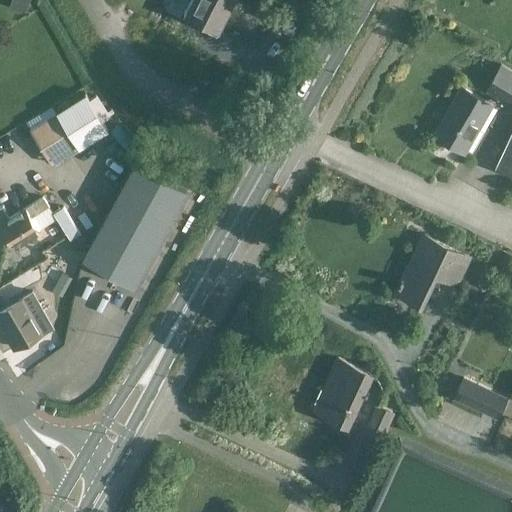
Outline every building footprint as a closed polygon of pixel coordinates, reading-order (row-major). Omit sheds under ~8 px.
[(11,0),(9,6),(25,12),(29,0),(11,0)] [(189,0),(184,10),(220,29),(235,0),(189,0)] [(511,68),(502,64),(488,89),(511,102),(511,68)] [(436,134),(462,149),(463,150),(491,102),(463,86),(436,134)] [(106,128),(101,121),(107,117),(95,97),(88,100),(84,95),(30,129),(52,163),(106,128)] [(511,131),(496,165),(511,172),(511,131)] [(92,240),(82,259),(134,286),(187,188),(135,160),(92,240)] [(39,229),(31,217),(49,206),(43,197),(26,208),(25,207),(9,217),(1,205),(0,206),(0,223),(5,231),(14,245),(39,229)] [(454,283),(455,283),(469,254),(424,233),(409,265),(407,264),(398,283),(400,284),(396,291),(422,303),(438,269),(456,278),(454,283)] [(63,272),(54,289),(63,294),(72,277),(63,272)] [(0,309),(0,319),(16,347),(53,325),(33,290),(0,309)] [(315,407),(348,422),(371,372),(338,357),(324,389),(320,387),(314,401),(317,403),(315,407)] [(463,377),(454,396),(485,410),(496,415),(498,416),(507,397),(463,377)] [(377,405),(366,429),(365,431),(380,437),(392,411),(377,405)]
